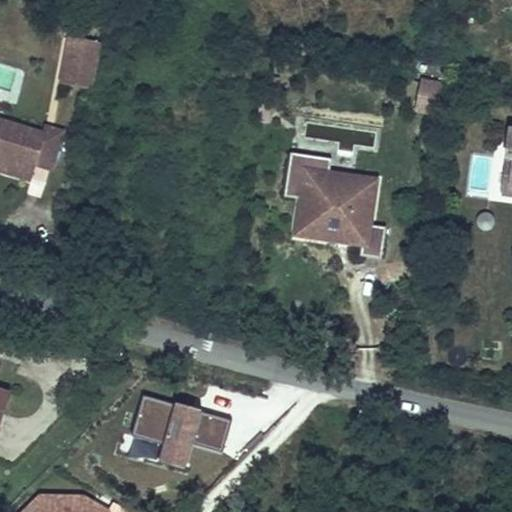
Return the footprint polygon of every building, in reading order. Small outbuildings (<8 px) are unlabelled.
[(91,88),(99,44),(98,44),(70,39),(63,83),(91,88)] [(443,83),(423,80),(417,113),(437,116),(443,83)] [(270,122),(273,105),(263,104),(260,121),(270,122)] [(0,171),(33,181),(37,167),(46,137),(45,137),(0,123),(0,171)] [(52,172),(63,134),(47,130),(45,137),(46,137),(37,167),(52,172)] [(329,179),(332,164),(291,157),(284,201),(301,204),(306,175),(329,179)] [(511,168),(504,167),(499,200),(511,202),(511,190),(508,190),(511,168)] [(369,231),(376,186),(353,183),(353,187),(328,183),(329,179),(306,175),(301,204),(305,205),(304,215),(299,213),(295,240),(319,243),(320,232),(345,236),(343,247),(360,250),(359,262),(380,265),(385,234),(369,231)] [(353,187),(353,183),(329,179),(328,183),(353,187)] [(343,247),(345,236),(320,232),(319,243),(343,247)] [(0,428),(12,394),(0,390),(0,428)] [(189,440),(226,450),(234,421),(145,397),(135,431),(170,441),(164,461),(182,466),(189,440)] [(110,511),(111,511),(85,497),(43,496),(29,511),(110,511)]
